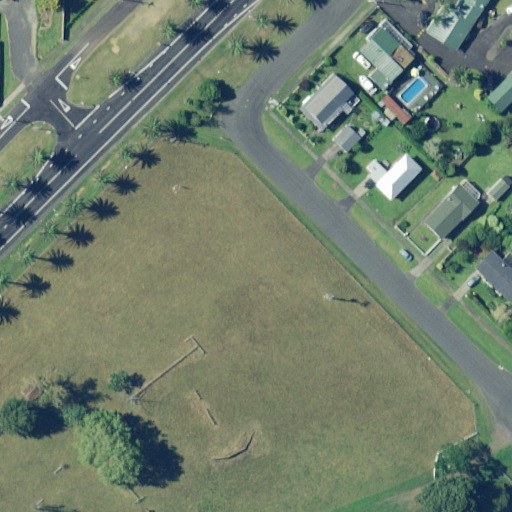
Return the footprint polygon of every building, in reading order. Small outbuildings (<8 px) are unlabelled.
[(469,6),(472,0),(431,0),(412,31),(441,50),(469,6)] [(412,60),(380,28),(356,52),(374,70),(367,77),(381,91),(412,60)] [(511,82),(511,58),(474,96),(486,109),(511,82)] [(349,95),(330,76),(297,110),(318,132),(339,111),(336,108),(349,95)] [(406,118),(383,96),(378,101),(386,109),(381,114),(389,121),(393,117),(400,124),(406,118)] [(357,140),(344,128),(331,141),(343,154),(357,140)] [(418,170),(403,155),(384,173),(372,161),(364,169),(368,173),(364,177),(387,201),(418,170)] [(511,183),(505,176),(485,194),(491,201),(511,183)] [(474,204),(456,187),(421,223),(438,240),(474,204)] [(510,307),(511,305),(511,259),(507,254),(499,262),(489,251),(471,269),(510,307)]
